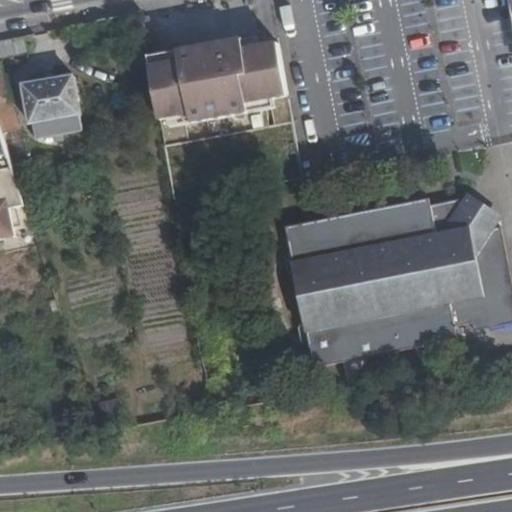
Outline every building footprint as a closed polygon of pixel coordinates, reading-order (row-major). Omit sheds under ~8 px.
[(263,48),(262,40),(248,42),(249,50),(263,48)] [(277,103),(292,100),(283,44),(263,48),(249,50),(248,42),(247,41),(245,41),(183,53),(183,54),(185,62),(156,68),(165,123),(174,122),(195,118),(196,125),(197,126),(253,116),(254,115),(252,108),(277,103)] [(0,104),(16,100),(0,45),(0,104)] [(156,59),(154,59),(156,68),(185,62),(183,54),(156,59)] [(77,74),(28,83),(35,121),(83,112),(77,74)] [(254,115),(278,110),(277,103),(252,108),(254,115)] [(0,241),(8,240),(7,233),(19,230),(36,227),(28,201),(23,187),(0,111),(0,241)] [(174,122),(176,129),(196,125),(195,118),(174,122)] [(340,146),(346,174),(375,168),(370,141),(340,146)] [(432,197),(391,205),(287,226),(317,368),(461,338),(458,325),(475,322),(491,319),(492,327),(511,322),(511,268),(501,220),(503,217),(466,194),(463,197),(434,203),(432,197)] [(19,230),(7,233),(8,240),(21,237),(19,230)]
